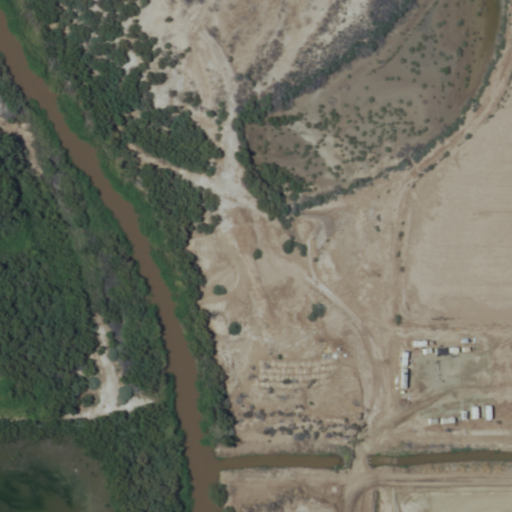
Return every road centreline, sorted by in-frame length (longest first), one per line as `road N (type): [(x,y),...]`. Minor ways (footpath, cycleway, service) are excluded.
road 1 (track): [(353,480),(367,219),(463,158),(511,81)]
road 2 (track): [(353,480),(511,479)]
